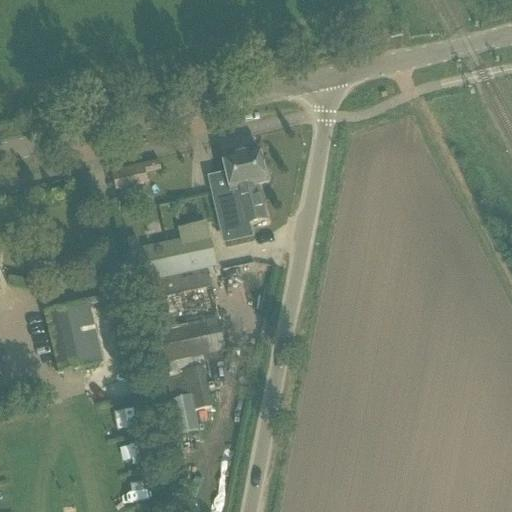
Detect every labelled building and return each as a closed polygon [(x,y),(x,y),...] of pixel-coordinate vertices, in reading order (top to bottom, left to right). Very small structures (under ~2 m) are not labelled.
[(213,182),(216,195),(230,192),(239,229),(266,223),(258,188),(267,186),(260,154),(223,162),(227,179),(213,182)] [(143,185),(141,176),(139,168),(111,175),(116,191),(143,185)] [(178,229),(181,243),(140,251),(137,239),(125,241),(130,263),(139,262),(163,372),(223,359),(221,353),(226,352),(217,309),(208,271),(224,267),(214,221),(178,229)] [(268,304),(274,269),(244,263),(237,299),(268,304)] [(89,304),(44,315),(58,376),(104,366),(89,304)] [(205,368),(186,373),(166,378),(173,418),(212,410),(206,384),(204,374),(203,371),(206,370),(205,368)] [(115,414),(120,433),(139,429),(134,410),(115,414)] [(142,447),(122,448),(122,466),(143,465),(142,447)] [(232,470),(235,449),(226,447),(222,469),(232,470)] [(127,483),(128,499),(155,498),(154,482),(127,483)]
